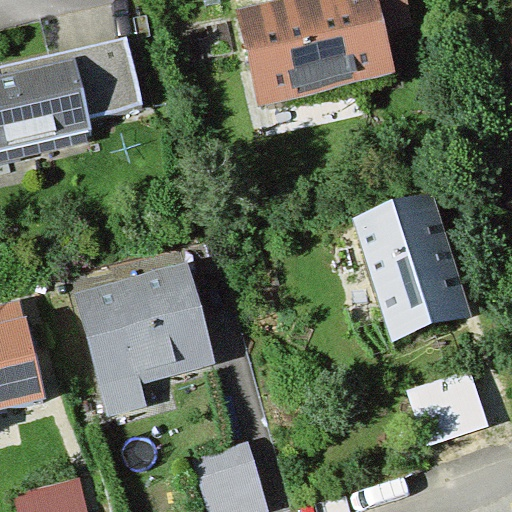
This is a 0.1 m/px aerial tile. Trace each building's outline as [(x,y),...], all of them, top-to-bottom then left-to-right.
[(412,0),(328,0),(254,18),(275,102),(404,70),(395,32),(419,26),(412,0)] [(78,68),(90,119),(148,106),(134,48),(77,61),(78,68)] [(78,68),(0,86),(0,153),(93,132),(90,119),(78,68)] [(480,326),(442,205),(335,238),(364,329),(399,318),(408,348),(480,326)] [(197,271),(87,301),(121,427),(186,410),(178,382),(224,370),(197,271)] [(0,405),(42,396),(27,329),(0,334),(0,405)] [(478,379),(420,398),(438,453),(496,435),(478,379)]
